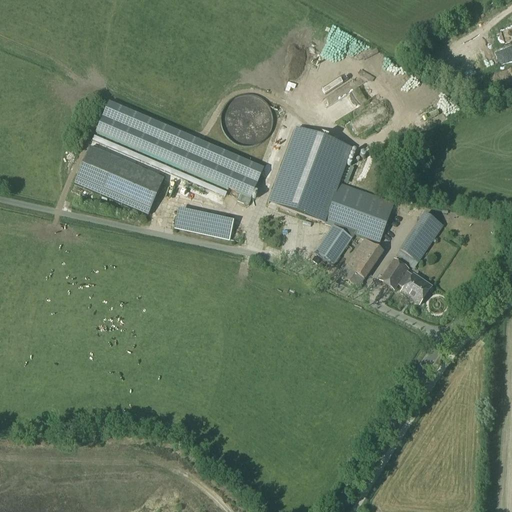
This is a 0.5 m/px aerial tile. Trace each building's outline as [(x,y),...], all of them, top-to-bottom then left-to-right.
[(511,24),(499,30),(502,37),(511,32),(511,24)] [(463,73),(471,72),(470,63),(461,64),(463,73)] [(440,83),(444,76),(423,64),(419,71),(440,83)] [(95,134),(249,200),(262,170),(107,104),(95,134)] [(331,139),(356,130),(353,121),(328,130),(331,139)] [(294,130),(267,205),(323,225),(334,197),(337,188),(338,188),(351,151),(294,130)] [(166,173),(91,141),(76,178),(150,210),(166,173)] [(338,188),(337,188),(334,197),(323,225),(323,226),(331,229),(313,255),(332,268),(354,237),(379,246),(393,208),(338,188)] [(417,265),(442,228),(423,215),(398,252),(417,265)] [(358,290),(383,254),(364,241),(339,278),(358,290)] [(430,290),(411,277),(406,274),(408,272),(393,261),(379,282),(393,292),(397,287),(402,290),(400,293),(419,306),(430,290)]
